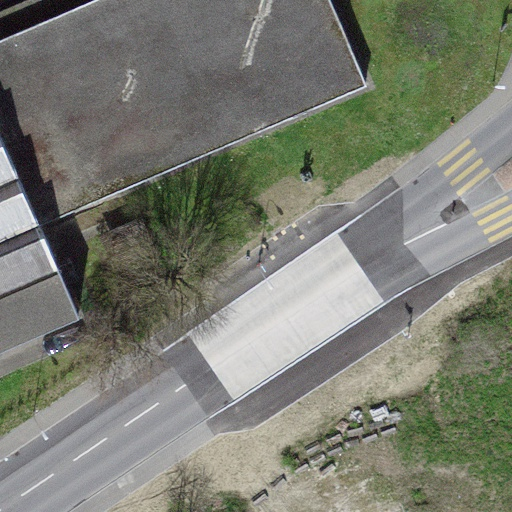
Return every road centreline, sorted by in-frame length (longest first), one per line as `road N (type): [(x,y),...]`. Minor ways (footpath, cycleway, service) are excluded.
road 1 (unclassified): [(0,510),(361,267)]
road 2 (unclassified): [(511,127),(361,267)]
road 3 (unclassified): [(361,267),(511,210)]
